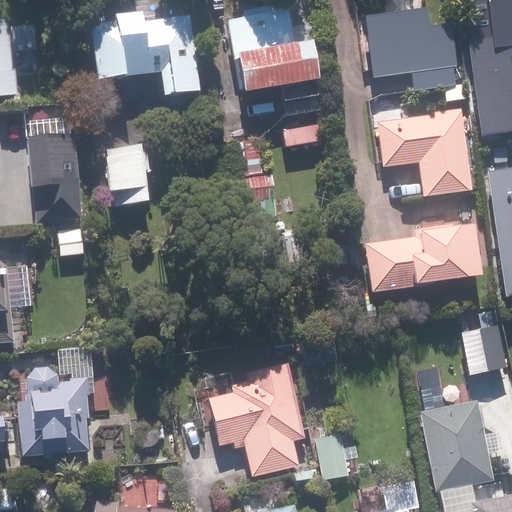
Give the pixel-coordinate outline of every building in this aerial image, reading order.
[(318,86),(324,86),(316,29),(294,31),(292,16),(273,18),(272,11),(247,14),(248,22),(233,24),(239,63),(245,62),(249,96),(286,91),(290,118),(321,114),(318,86)] [(431,12),(369,21),(377,81),(414,75),(417,93),(458,88),(455,70),(461,69),(455,26),(433,29),(431,12)] [(511,14),(484,19),(497,101),(511,99),(511,14)] [(146,17),(119,21),(119,27),(97,29),(104,83),(165,76),(167,99),(201,95),(192,20),(147,26),(146,17)] [(37,84),(32,35),(14,37),(20,87),(37,84)] [(502,137),(487,139),(494,187),(510,184),(510,189),(511,188),(511,99),(497,101),(502,137)] [(463,116),(380,126),(386,170),(422,165),(427,199),(473,194),(463,116)] [(33,145),(37,189),(81,185),(77,141),(33,145)] [(232,148),(235,180),(264,176),(260,144),(232,148)] [(146,149),(111,154),(119,210),(154,205),(146,149)] [(275,178),(237,183),(241,223),(257,221),(259,234),(272,232),(271,220),(279,219),(275,178)] [(216,186),(201,187),(203,209),(219,207),(216,186)] [(418,241),(369,247),(375,294),(485,281),(479,230),(455,233),(455,229),(417,234),(418,241)] [(306,264),(300,232),(277,235),(283,268),(306,264)] [(87,235),(63,236),(64,254),(87,252),(87,235)] [(0,347),(16,346),(10,270),(0,270),(0,347)] [(511,285),(496,287),(498,306),(511,304),(511,285)] [(468,335),(475,376),(509,370),(502,329),(468,335)] [(249,375),(251,386),(236,390),(238,398),(203,405),(208,428),(219,426),(224,448),(236,445),(237,451),(249,449),(255,478),(301,469),(296,443),(304,442),(289,367),(249,375)] [(22,381),(23,397),(20,397),(21,406),(16,406),(20,460),(86,455),(81,399),(85,399),(84,380),(65,381),(65,385),(53,386),(53,379),(44,371),(31,372),(22,381)] [(424,415),(440,496),(497,485),(481,404),(447,411),(444,396),(424,400),(427,415),(424,415)] [(5,446),(8,446),(7,420),(0,420),(0,456),(5,457),(5,446)] [(320,442),(326,482),(348,479),(342,438),(320,442)] [(314,472),(297,474),(299,491),(316,489),(314,472)] [(511,511),(511,499),(475,507),(476,511),(511,511)]
